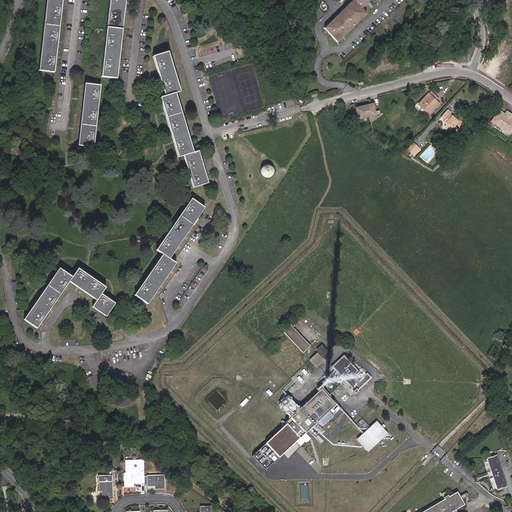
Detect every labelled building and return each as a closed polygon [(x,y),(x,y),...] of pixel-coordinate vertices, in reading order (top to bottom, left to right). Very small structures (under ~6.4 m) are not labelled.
[(62,0),(48,0),(42,74),(55,76),(62,0)] [(115,0),(114,9),(104,70),(119,72),(128,12),(130,0),(115,0)] [(362,11),(372,0),(378,0),(380,2),(381,0),(349,0),(352,3),(324,32),(338,46),(366,16),(362,11)] [(193,153),(176,92),(181,91),(169,50),(154,54),(166,95),(161,96),(178,157),(183,156),(193,188),(207,184),(198,152),(193,153)] [(92,145),(101,84),(86,82),(77,143),(92,145)] [(430,96),(428,94),(419,103),(423,107),(421,109),(426,113),(428,110),(431,113),(433,111),(439,104),(434,99),(436,96),(432,93),(430,96)] [(373,106),(366,108),(367,109),(358,112),(359,115),(357,116),(358,118),(356,119),(356,122),(381,115),(380,112),(375,114),(373,106)] [(503,112),(500,110),(492,121),(511,134),(511,131),(511,120),(511,118),(511,114),(507,111),(506,114),(505,115),(502,113),(503,112)] [(449,111),(442,119),(448,124),(447,125),(452,130),(453,128),(460,134),(467,127),(458,119),(457,120),(454,118),(451,115),(452,114),(449,111)] [(414,156),(419,150),(414,145),(408,151),(414,156)] [(263,168),(263,169),(263,170),(263,172),(264,173),(266,174),(267,174),(268,174),(270,173),(270,172),(271,171),(271,170),(270,168),(269,167),(268,166),(266,166),(265,167),(263,168)] [(208,204),(194,195),(166,236),(172,240),(136,292),(149,301),(185,249),(179,245),(208,204)] [(74,270),(62,261),(24,312),(37,321),(70,276),(98,296),(94,302),(108,313),(117,300),(103,290),(107,283),(81,263),(74,270)] [(309,347),(287,324),(280,331),(302,354),(309,347)] [(495,340),(501,343),(504,335),(498,332),(495,340)] [(329,354),(321,345),(316,350),(323,358),(329,354)] [(487,356),(494,360),(498,351),(491,348),(487,356)] [(315,354),(308,361),(314,367),(321,361),(315,354)] [(360,375),(341,356),(329,368),(341,379),(349,388),(348,389),(353,394),(356,391),(355,389),(368,376),(364,372),(360,375)] [(299,409),(286,396),(275,406),(286,418),(282,422),(283,424),(251,455),(265,469),(283,452),(288,457),(306,439),(300,433),(316,417),(321,422),(329,415),(324,410),(330,404),(317,391),(299,409)] [(374,422),(356,439),(367,451),(385,433),(374,422)] [(498,491),(509,488),(498,456),(487,459),(498,491)] [(140,460),(123,461),(123,473),(121,474),(122,486),(130,486),(130,483),(141,483),(140,460)] [(161,476),(140,477),(141,482),(141,486),(152,485),(152,490),(162,489),(161,476)] [(108,482),(95,483),(96,491),(100,491),(100,499),(109,498),(108,482)] [(459,498),(457,495),(455,491),(419,511),(448,511),(462,504),(459,498)]
